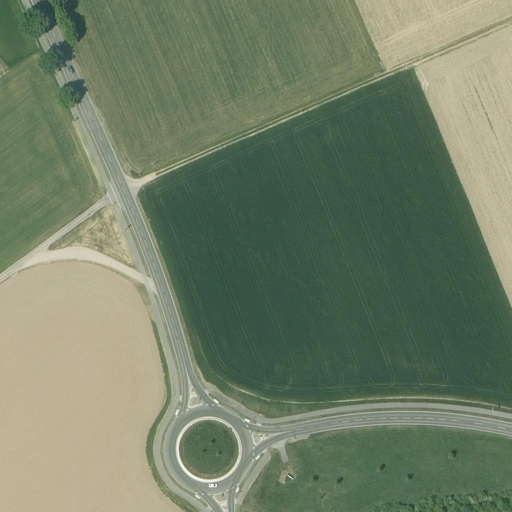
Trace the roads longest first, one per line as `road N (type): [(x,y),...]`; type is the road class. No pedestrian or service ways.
road 1 (track): [(122,190),(511,20)]
road 2 (tertiary): [(192,394),(150,259),(37,0)]
road 3 (tertiary): [(511,431),(378,417),(245,439)]
road 4 (track): [(122,190),(0,278)]
road 5 (track): [(145,282),(75,254),(12,268)]
road 6 (tertiary): [(197,412),(175,428),(170,460),(191,486),(218,488)]
